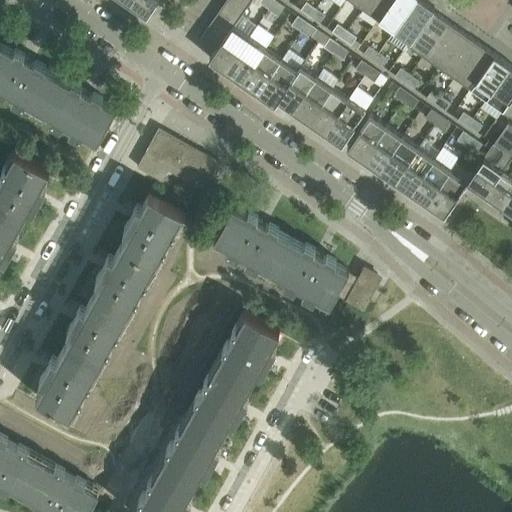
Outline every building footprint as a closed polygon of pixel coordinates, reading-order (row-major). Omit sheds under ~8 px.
[(133,0),(132,3),(148,14),(158,0),(133,0)] [(227,0),(202,37),(217,48),(218,49),(235,25),(252,0),(227,0)] [(262,0),(261,2),(270,9),(276,0),(262,0)] [(277,0),(276,0),(270,9),(280,15),(286,6),(277,0)] [(369,0),(364,7),(380,18),(392,0),(369,0)] [(392,0),(380,18),(396,29),(416,0),(392,0)] [(416,0),(396,29),(411,40),(412,40),(433,10),(436,7),(425,0),(416,0)] [(302,10),(311,16),(317,8),(307,2),(302,10)] [(317,8),(311,16),(320,22),(326,15),(317,8)] [(409,43),(425,54),(448,21),(433,10),(412,40),(411,40),(409,43)] [(293,24),(302,31),(309,22),(299,15),(293,24)] [(448,21),(425,54),(441,65),(464,32),(448,21)] [(309,22),(302,31),(312,38),(318,29),(309,22)] [(333,32),(343,38),(348,30),(339,24),(333,32)] [(218,49),(217,48),(210,58),(227,70),(251,36),(235,25),(218,49)] [(348,30),(343,38),(352,45),(358,37),(348,30)] [(441,65),(457,76),(480,43),(464,32),(441,65)] [(227,70),(243,81),(267,48),(251,36),(227,70)] [(325,47),(334,53),(341,44),(331,38),(325,47)] [(27,101),(40,108),(59,73),(26,55),(1,41),(0,43),(0,92),(5,95),(7,90),(15,95),(13,100),(24,106),(27,101)] [(457,76),(472,87),(496,54),(480,43),(457,76)] [(341,44),(334,53),(344,60),(350,51),(341,44)] [(365,53),(374,60),(380,52),(370,46),(365,53)] [(267,48),(243,81),(259,92),(283,59),(267,48)] [(380,52),(374,60),(384,67),(389,59),(380,52)] [(496,54),(472,87),(488,98),(511,65),(496,54)] [(299,70),(298,69),(283,59),(259,92),(276,104),(280,99),(279,98),(299,70)] [(356,69),(366,75),(372,66),(363,59),(356,69)] [(279,98),(280,99),(295,110),(318,76),(302,65),(298,69),(299,70),(279,98)] [(511,65),(488,98),(504,110),(511,98),(511,65)] [(372,66),(366,75),(375,82),(381,73),(372,66)] [(396,75),(406,82),(411,74),(402,68),(396,75)] [(59,73),(40,108),(53,116),(50,121),(62,127),(65,122),(72,127),(70,131),(81,138),(84,133),(98,141),(118,106),(59,73)] [(411,74),(406,82),(415,89),(421,81),(411,74)] [(318,76),(295,110),(311,121),(334,87),(318,76)] [(394,96),(404,102),(410,93),(401,86),(394,96)] [(334,87),(311,121),(326,132),(350,98),(334,87)] [(428,97),(437,104),(443,96),(433,90),(428,97)] [(410,93),(404,102),(413,109),(420,100),(410,93)] [(443,96),(437,104),(447,111),(452,103),(443,96)] [(350,98),(326,132),(343,143),(366,110),(350,98)] [(426,118),(436,124),(442,115),(433,109),(426,118)] [(459,119),(469,126),(474,118),(465,112),(459,119)] [(348,147),(365,158),(388,125),(372,113),(348,147)] [(442,115),(436,124),(445,131),(452,122),(442,115)] [(474,118),(469,126),(478,133),(484,125),(474,118)] [(469,181),(487,194),(511,157),(511,124),(509,122),(468,181),(469,181)] [(404,136),(388,125),(365,158),(380,170),(404,136)] [(458,140),(468,147),(474,137),(464,131),(458,140)] [(175,158),(170,168),(204,188),(217,164),(162,133),(154,146),(175,158)] [(380,170),(396,181),(420,147),(404,136),(380,170)] [(474,137),(468,147),(477,153),(483,144),(474,137)] [(420,147),(396,181),(412,192),(436,158),(441,151),(425,140),(420,147)] [(144,155),(169,169),(170,168),(175,158),(154,146),(150,144),(144,155)] [(0,178),(0,207),(22,219),(30,206),(35,208),(43,193),(48,184),(43,182),(51,168),(17,149),(0,178)] [(169,169),(144,155),(138,166),(163,180),(169,169)] [(511,157),(487,194),(504,206),(511,195),(511,157)] [(452,169),(436,158),(412,192),(428,203),(452,169)] [(469,181),(468,181),(452,169),(428,203),(445,215),(469,181)] [(122,243),(156,262),(185,211),(174,205),(150,192),(143,206),(138,203),(125,227),(129,230),(122,243)] [(260,264),(273,271),(293,236),(259,217),(235,204),(215,239),(229,246),(226,251),(238,258),(241,253),(248,257),(246,262),(257,269),(260,264)] [(0,207),(0,258),(2,256),(6,259),(20,235),(15,232),(22,219),(0,207)] [(293,236),(273,271),(286,279),(284,283),(295,290),(298,285),(305,289),(303,294),(314,301),(317,296),(330,303),(337,292),(349,270),(350,268),(293,236)] [(94,293),(128,313),(156,262),(122,243),(115,256),(110,253),(96,277),(101,280),(94,293)] [(349,270),(337,292),(347,298),(347,299),(365,309),(370,300),(372,295),(368,293),(378,277),(365,269),(367,265),(366,265),(365,264),(359,276),(349,270)] [(73,331),(66,343),(100,363),(128,313),(94,293),(86,307),(81,304),(68,328),(73,331)] [(218,361),(252,380),(260,367),(264,369),(273,354),(278,345),(273,343),(281,329),(247,310),(218,361)] [(100,363),(66,343),(58,357),(53,354),(45,370),(40,378),(45,381),(37,395),(71,414),(100,363)] [(190,412),(224,431),(232,417),(236,419),(250,396),(245,393),(252,380),(218,361),(190,412)] [(190,412),(162,462),(196,481),(203,468),(208,470),(221,447),(216,444),(224,431),(190,412)] [(10,484),(22,491),(42,457),(0,433),(0,484),(7,489),(10,484)] [(42,457),(22,491),(36,499),(33,503),(45,510),(47,505),(55,509),(53,511),(87,511),(100,490),(42,457)] [(196,481),(162,462),(133,511),(184,511),(193,497),(188,494),(196,481)]
